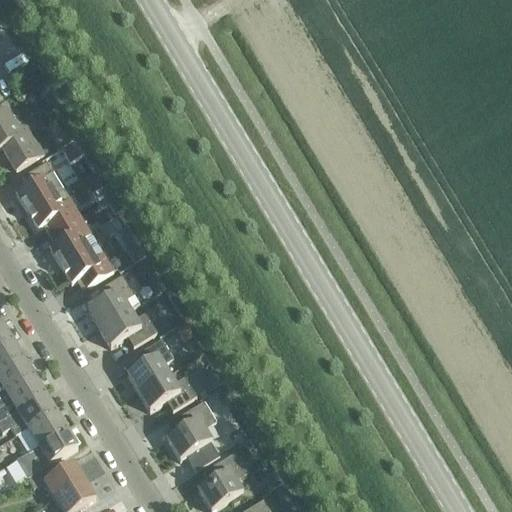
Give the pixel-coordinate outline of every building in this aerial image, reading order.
[(42,157),(36,148),(25,129),(18,133),(5,112),(0,114),(0,152),(1,151),(15,174),(42,157)] [(73,145),(61,153),(69,166),(81,159),(73,145)] [(54,199),(62,194),(45,166),(21,181),(27,191),(15,198),(26,216),(54,199)] [(92,177),(84,182),(90,193),(99,187),(92,177)] [(54,199),(26,216),(37,234),(49,226),(55,236),(79,221),(62,194),(54,199)] [(108,205),(94,213),(104,230),(118,222),(108,205)] [(49,253),(60,271),(95,249),(79,221),(55,236),(61,245),(49,253)] [(127,232),(116,239),(133,267),(144,260),(127,232)] [(95,249),(60,271),(71,288),(83,281),(89,291),(112,276),(95,249)] [(146,264),(131,273),(141,290),(156,281),(146,264)] [(98,334),(129,315),(123,306),(133,300),(121,280),(97,295),(104,305),(87,315),(98,334)] [(134,324),(129,315),(98,334),(109,352),(126,342),(132,352),(156,337),(144,318),(134,324)] [(0,351),(11,344),(0,326),(0,351)] [(186,329),(177,334),(183,344),(192,339),(190,337),(186,329)] [(0,375),(22,362),(11,344),(0,351),(0,375)] [(138,398),(168,379),(163,370),(172,364),(160,344),(137,359),(143,369),(126,379),(138,398)] [(0,375),(0,400),(33,380),(22,362),(0,375)] [(210,394),(222,388),(215,374),(203,380),(210,394)] [(168,379),(138,398),(149,416),(166,406),(172,416),(196,402),(184,382),(174,388),(168,379)] [(0,424),(44,398),(33,380),(0,400),(0,424)] [(223,392),(216,396),(224,408),(231,404),(225,395),(223,392)] [(55,416),(44,398),(0,424),(0,435),(1,438),(10,432),(15,440),(17,439),(27,433),(55,416)] [(175,438),(165,443),(179,465),(186,461),(195,477),(218,463),(209,447),(211,446),(204,434),(215,427),(203,406),(169,427),(175,438)] [(55,416),(27,433),(17,439),(28,457),(38,451),(66,434),(55,416)] [(50,469),(77,453),(66,434),(38,451),(28,457),(15,465),(26,483),(49,469),(50,469)] [(235,485),(247,478),(234,458),(210,472),(217,482),(197,495),(207,511),(217,511),(242,497),(235,485)] [(49,469),(26,483),(32,493),(43,487),(54,504),(84,486),(73,468),(56,479),(50,469),(49,469)] [(0,476),(0,492),(12,486),(6,473),(0,476)] [(275,475),(264,482),(272,494),(282,487),(275,475)] [(58,511),(82,511),(95,504),(84,486),(54,504),(58,511)] [(282,487),(272,494),(278,505),(289,498),(282,487)]
